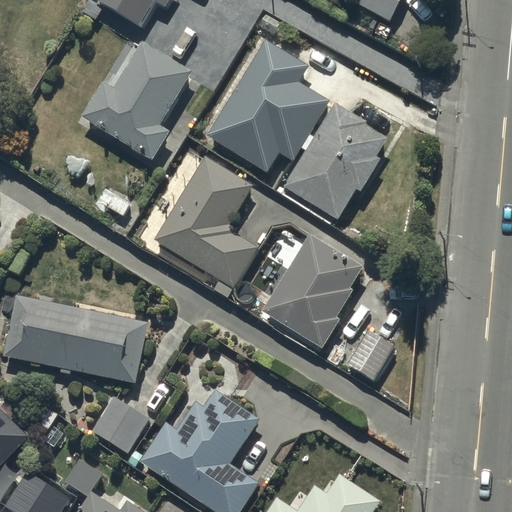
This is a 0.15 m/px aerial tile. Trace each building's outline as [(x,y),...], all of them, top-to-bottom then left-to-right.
[(391,22),(402,0),(356,0),(355,4),(391,22)] [(310,64),(268,38),(210,135),(269,170),(280,152),(294,161),(303,146),(306,148),(284,184),(340,217),(358,187),(363,190),(382,157),(378,155),(389,136),(367,123),(369,120),(338,102),(317,137),(311,133),(331,99),(300,80),(310,64)] [(105,80),(84,115),(155,158),(172,130),(161,123),(193,70),(144,40),(116,86),(105,80)] [(222,277),(215,288),(239,302),(246,291),(236,285),(260,246),(236,232),(239,227),(231,223),(255,183),(206,154),(156,238),(222,277)] [(111,184),(91,212),(101,219),(110,206),(123,215),(133,201),(111,184)] [(364,264),(311,232),(265,310),(326,346),(343,317),(340,315),(356,288),(351,285),(364,264)] [(5,354),(62,366),(62,371),(72,373),(73,368),(138,381),(150,321),(17,294),(5,354)] [(397,344),(369,328),(349,362),(377,378),(397,344)] [(167,422),(141,461),(219,511),(241,511),(262,481),(233,462),(262,418),(218,388),(206,406),(198,401),(179,430),(167,422)] [(114,394),(92,429),(129,453),(152,418),(114,394)] [(0,466),(30,434),(0,405),(0,466)] [(90,495),(78,511),(148,511),(129,499),(123,510),(93,490),(105,472),(82,457),(67,480),(90,495)] [(15,511),(61,511),(70,497),(27,470),(5,506),(15,511)] [(278,495),(266,511),(373,511),(382,499),(342,472),(329,492),(316,483),(299,509),(278,495)]
